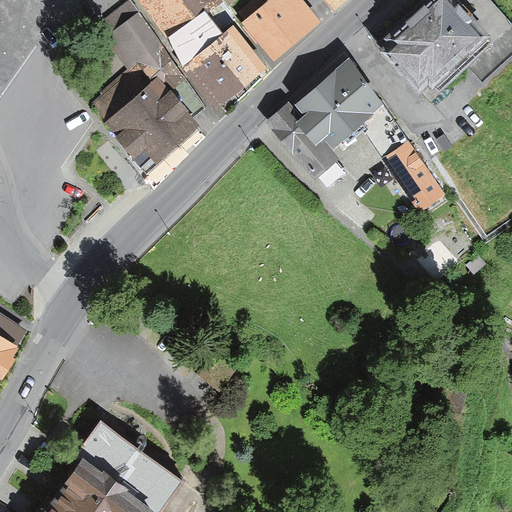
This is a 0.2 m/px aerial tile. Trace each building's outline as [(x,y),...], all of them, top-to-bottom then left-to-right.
[(172,83),(184,73),(168,55),(171,53),(128,0),(125,0),(94,25),(128,68),(89,101),(151,173),(204,127),(184,103),(187,101),(172,83)] [(138,0),(162,33),(166,30),(181,60),(220,28),(205,10),(218,0),(138,0)] [(253,39),(256,36),(271,55),(319,17),(305,0),(250,0),(236,12),(243,21),(240,23),(253,39)] [(490,28),(463,0),(413,0),(382,29),(386,33),(376,42),(430,99),(492,40),(485,32),(490,28)] [(265,60),(231,19),(220,28),(181,60),(179,62),(214,103),(265,60)] [(302,106),(298,109),(318,132),(322,129),(331,140),(354,120),(378,99),(383,95),(345,52),(330,64),(293,96),(302,106)] [(313,173),(336,153),(318,132),(298,109),(290,99),(287,96),(263,117),(313,173)] [(442,191),(378,99),(354,120),(417,209),(442,191)] [(0,367),(25,327),(0,312),(0,367)] [(211,347),(193,371),(219,390),(236,366),(211,347)] [(459,412),(467,378),(436,371),(427,405),(459,412)] [(159,511),(157,510),(182,474),(100,415),(30,511),(159,511)]
